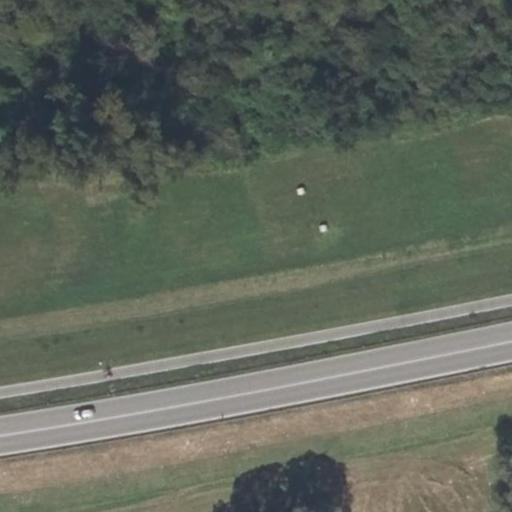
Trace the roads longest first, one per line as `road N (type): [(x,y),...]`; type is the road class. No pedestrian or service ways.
road 1 (primary): [(511,334),(0,429)]
road 2 (track): [(135,511),(511,440)]
